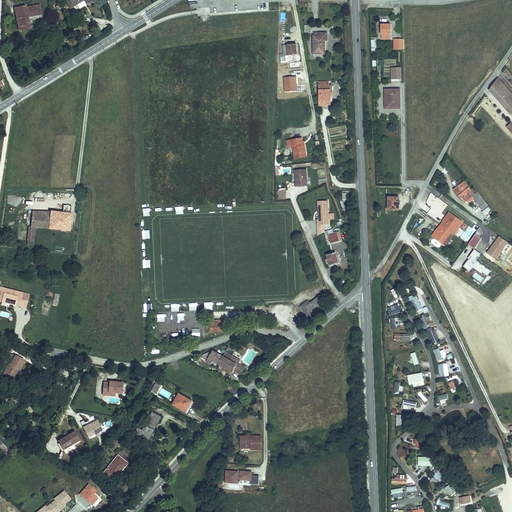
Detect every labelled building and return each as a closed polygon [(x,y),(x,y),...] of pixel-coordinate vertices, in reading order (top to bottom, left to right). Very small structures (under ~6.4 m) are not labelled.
[(64,0),(70,9),(83,2),(86,7),(94,2),(92,0),(64,0)] [(26,20),(41,16),(38,7),(24,10),(24,8),(14,10),(16,16),(14,17),(18,34),(29,31),(26,20)] [(390,25),(381,25),(381,40),(390,40),(390,25)] [(314,38),(314,54),(325,54),(325,42),(329,42),(329,34),(321,34),(321,38),(314,38)] [(299,44),(281,47),(281,62),(288,60),(288,57),(299,55),(299,44)] [(398,67),(390,67),(390,78),(399,78),(398,67)] [(490,88),(486,92),(507,115),(511,110),(511,100),(507,104),(498,94),(502,89),(496,82),(490,88)] [(290,87),(280,87),(280,99),(286,99),(286,92),(290,92),(290,87)] [(322,88),(322,107),(333,106),(333,96),(334,96),(334,88),(322,88)] [(398,108),(398,89),(383,89),(383,94),(386,94),(386,108),(398,108)] [(511,100),(502,89),(498,94),(507,104),(511,100)] [(503,128),(510,137),(511,135),(511,127),(508,123),(503,128)] [(305,136),(295,138),(298,157),(310,155),(308,142),(306,142),(305,136)] [(309,169),(298,169),(298,181),(297,181),(297,185),(309,186),(309,169)] [(462,183),(452,191),(462,204),(463,203),(470,198),(472,201),(480,212),(486,209),(475,194),(471,196),(462,183)] [(278,199),(287,199),(286,190),(277,190),(278,199)] [(397,203),(397,199),(386,199),(386,212),(397,212),(397,207),(396,207),(396,203),(397,203)] [(330,201),(321,200),(319,218),(318,218),(317,224),(329,224),(330,201)] [(444,209),(438,218),(440,220),(447,211),(444,209)] [(435,221),(450,231),(458,218),(447,211),(440,220),(438,218),(435,221)] [(55,223),(31,220),(30,229),(28,228),(26,245),(32,246),(34,229),(54,232),(53,233),(68,235),(71,213),(64,212),(63,217),(56,216),(55,223)] [(55,223),(56,216),(31,213),(31,220),(55,223)] [(450,231),(435,221),(433,225),(435,227),(429,236),(441,244),(450,231)] [(435,227),(433,225),(427,234),(429,236),(435,227)] [(336,231),(330,231),(331,245),(343,244),(342,235),(336,235),(336,231)] [(493,257),(505,240),(497,235),(492,242),(493,243),(492,244),(491,244),(485,252),(493,257)] [(488,267),(474,257),(478,251),(471,246),(467,253),(468,253),(460,264),(466,268),(469,264),(478,270),(479,269),(484,272),(488,267)] [(327,255),(329,265),(338,264),(337,253),(327,255)] [(0,301),(26,308),(30,293),(0,286),(0,301)] [(326,299),(322,293),(309,301),(309,300),(306,299),(300,303),(300,306),(305,314),(307,315),(311,312),(309,309),(316,305),(317,306),(319,305),(318,304),(326,299)] [(398,304),(387,308),(390,316),(401,312),(398,304)] [(391,319),(393,327),(399,326),(398,317),(391,319)] [(213,319),(205,320),(207,330),(220,328),(219,321),(214,321),(213,319)] [(444,349),(435,352),(438,360),(447,357),(444,349)] [(15,366),(17,367),(21,358),(12,353),(9,359),(7,362),(6,362),(1,373),(10,377),(15,366)] [(226,353),(223,358),(212,353),(211,355),(209,354),(203,357),(201,361),(211,366),(213,362),(234,372),(235,370),(243,374),(246,367),(238,363),(240,359),(226,353)] [(444,376),(449,375),(447,363),(438,364),(440,375),(444,375),(444,376)] [(409,386),(424,385),(423,373),(408,374),(409,386)] [(457,379),(448,382),(451,389),(459,386),(457,379)] [(394,392),(403,392),(403,386),(400,386),(400,381),(394,381),(394,392)] [(148,385),(144,395),(150,397),(154,387),(148,385)] [(98,386),(97,396),(102,397),(103,394),(109,394),(116,395),(116,387),(103,386),(103,387),(98,386)] [(439,396),(441,403),(446,402),(445,399),(449,398),(447,393),(439,396)] [(173,395),(168,406),(182,412),(186,401),(173,395)] [(157,419),(148,414),(139,431),(134,429),(131,434),(140,439),(138,442),(144,445),(157,419)] [(93,423),(77,429),(82,439),(89,436),(93,434),(97,433),(93,423)] [(69,432),(51,441),(56,451),(74,442),(69,432)] [(252,449),(232,444),(230,453),(240,456),(240,460),(249,462),(252,449)] [(122,465),(113,456),(99,472),(108,481),(113,475),(114,476),(119,471),(117,470),(122,465)] [(435,466),(436,457),(418,456),(418,465),(435,466)] [(228,483),(238,484),(239,471),(229,470),(228,483)] [(240,470),(239,480),(252,481),(252,471),(240,470)] [(407,485),(407,474),(397,474),(397,478),(392,477),(391,484),(407,485)] [(85,488),(80,496),(95,505),(98,499),(92,496),(89,494),(91,491),(85,488)] [(393,498),(403,497),(402,488),(392,489),(393,498)] [(449,491),(443,491),(443,497),(454,498),(455,488),(450,488),(449,491)] [(44,504),(32,511),(58,511),(61,510),(60,508),(64,505),(71,501),(64,491),(54,498),(56,501),(46,507),(44,504)] [(470,494),(459,497),(461,505),(472,503),(470,494)] [(451,503),(438,499),(436,504),(450,508),(451,503)]
